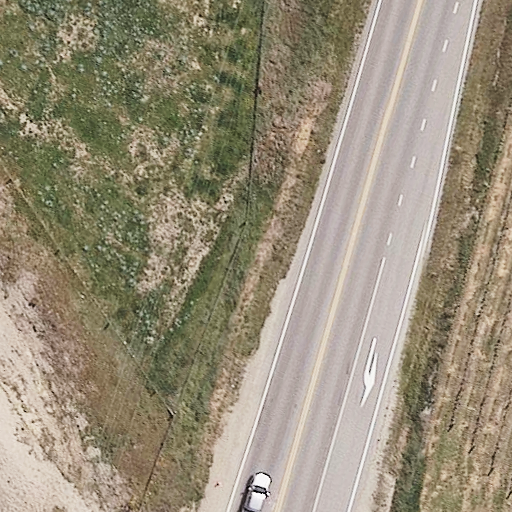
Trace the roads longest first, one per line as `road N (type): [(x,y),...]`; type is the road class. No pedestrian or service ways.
road 1 (primary): [(277,511),(419,0)]
road 2 (residential): [(442,0),(402,253),(332,511)]
